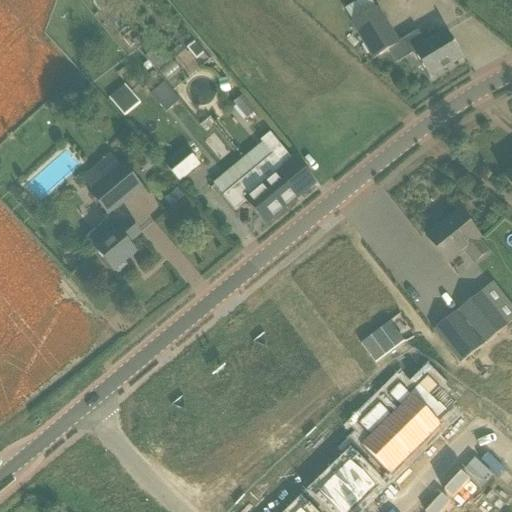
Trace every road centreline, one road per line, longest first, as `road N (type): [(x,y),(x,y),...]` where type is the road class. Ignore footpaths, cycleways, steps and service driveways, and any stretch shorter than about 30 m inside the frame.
road 1 (tertiary): [(85,408),(415,133),(511,76)]
road 2 (residential): [(401,511),(487,431),(511,456)]
road 3 (residential): [(85,408),(189,511)]
